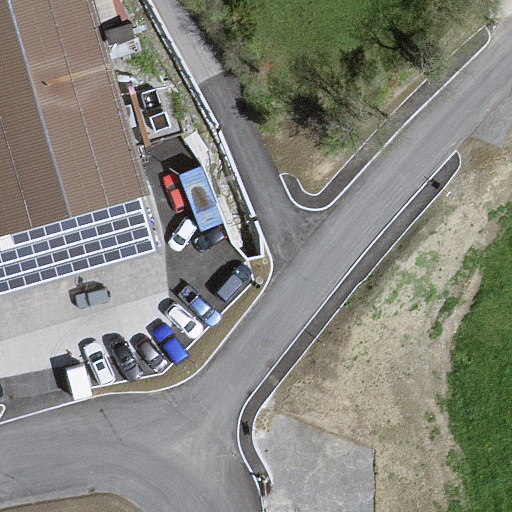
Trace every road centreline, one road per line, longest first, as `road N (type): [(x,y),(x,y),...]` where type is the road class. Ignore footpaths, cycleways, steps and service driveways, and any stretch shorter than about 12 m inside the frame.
road 1 (unclassified): [(163,445),(307,270),(511,50)]
road 2 (unclassified): [(163,445),(107,427),(0,437)]
